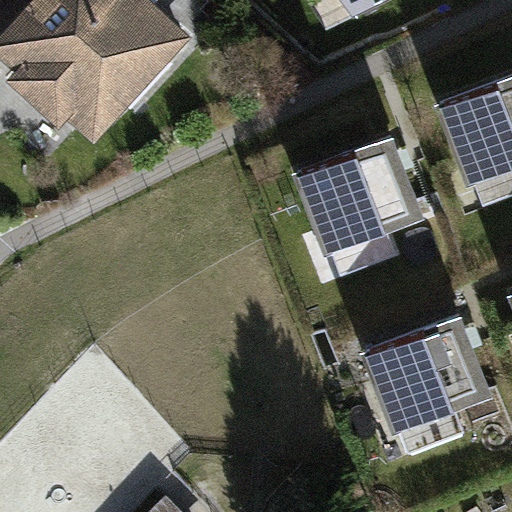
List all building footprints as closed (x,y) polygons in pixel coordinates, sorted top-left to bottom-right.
[(30,0),(0,32),(0,65),(94,154),(222,19),(201,0),(30,0)] [(318,0),(330,25),(382,0),(318,0)] [(511,66),(427,101),(456,173),(511,150),(511,66)] [(378,135),(288,170),(316,243),(407,208),(378,135)] [(511,282),(503,286),(511,309),(511,282)] [(449,308),(358,345),(388,417),(478,380),(449,308)] [(185,511),(167,493),(148,511),(185,511)]
